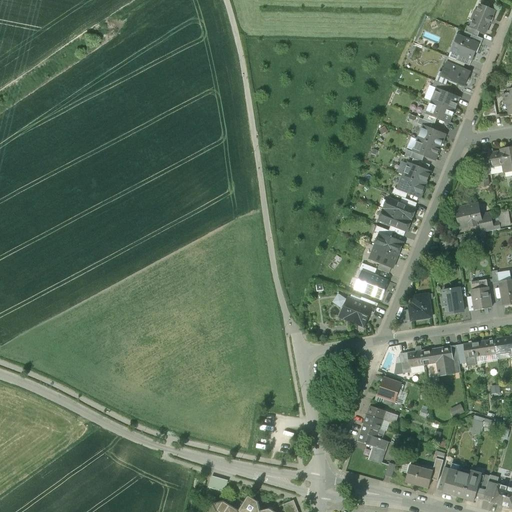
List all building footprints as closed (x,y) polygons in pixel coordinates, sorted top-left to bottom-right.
[(480,5),(471,27),(480,31),(485,33),(495,11),(480,5)] [(471,27),(467,26),(465,31),(472,35),(478,37),(480,31),(471,27)] [(470,40),(456,34),(451,46),(453,47),(451,52),(472,60),(475,53),(477,53),(481,45),(470,40)] [(478,37),(472,35),(470,40),(481,45),(483,39),(478,37)] [(472,60),(459,55),(457,60),(465,64),(470,66),(472,60)] [(457,60),(448,57),(446,63),(447,63),(463,69),(465,64),(457,60)] [(463,69),(447,63),(441,77),(464,86),(470,73),(463,69)] [(451,88),(434,81),(432,87),(436,88),(449,93),(451,88)] [(449,93),(436,88),(431,101),(455,111),(460,98),(449,93)] [(511,89),(511,92),(511,93),(509,94),(509,93),(507,94),(503,95),(505,105),(508,104),(510,115),(511,114),(511,89)] [(494,96),(490,97),(483,116),(486,117),(497,115),(494,96)] [(455,111),(431,101),(426,114),(437,119),(450,124),(455,111)] [(437,119),(426,114),(423,120),(433,123),(435,124),(437,119)] [(423,120),(420,118),(418,124),(423,126),(430,129),(433,123),(423,120)] [(430,129),(423,126),(418,139),(440,148),(445,135),(430,129)] [(440,148),(418,139),(413,152),(424,156),(435,161),(440,148)] [(511,147),(501,150),(501,151),(504,165),(505,170),(511,168),(511,147)] [(413,152),(407,150),(405,155),(413,159),(422,162),(424,156),(413,152)] [(501,151),(488,154),(490,168),(504,165),(501,151)] [(488,154),(474,156),(480,188),(489,186),(486,169),(490,168),(488,154)] [(430,165),(422,162),(413,159),(411,164),(428,171),(430,165)] [(411,164),(408,163),(403,176),(425,185),(431,172),(428,171),(411,164)] [(425,185),(403,176),(398,189),(408,193),(420,198),(425,185)] [(398,189),(395,188),(393,194),(402,197),(405,199),(408,193),(398,189)] [(405,199),(402,197),(400,203),(415,209),(417,203),(405,199)] [(400,203),(388,198),(383,209),(411,220),(416,209),(415,209),(400,203)] [(477,205),(466,207),(466,211),(457,212),(455,215),(456,220),(459,222),(461,228),(470,226),(470,227),(477,226),(477,225),(480,224),(492,222),(490,213),(480,216),(477,205)] [(411,220),(383,209),(379,220),(391,225),(406,231),(407,232),(411,220)] [(492,222),(480,224),(482,233),(501,229),(499,222),(492,224),(492,222)] [(406,231),(391,225),(389,231),(393,233),(404,237),(406,231)] [(389,231),(377,226),(374,232),(380,234),(391,238),(393,233),(389,231)] [(391,238),(380,234),(375,247),(397,256),(402,243),(391,238)] [(397,256),(375,247),(370,259),(380,263),(392,267),(392,268),(397,256)] [(392,267),(380,263),(378,269),(389,274),(392,267)] [(377,269),(366,265),(363,272),(374,276),(377,269)] [(359,270),(356,279),(359,280),(356,289),(380,298),(387,281),(374,276),(363,272),(359,270)] [(511,280),(499,283),(503,306),(511,304),(511,280)] [(460,288),(443,290),(444,299),(442,299),(443,307),(445,306),(446,314),(463,312),(460,288)] [(488,288),(472,290),(473,297),(475,310),(475,311),(492,308),(488,288)] [(428,294),(413,297),(415,309),(410,310),(412,320),(432,317),(428,294)] [(359,303),(348,298),(343,310),(342,309),(339,317),(346,320),(347,319),(361,325),(362,324),(363,324),(367,316),(366,316),(367,313),(368,313),(364,311),(366,306),(365,306),(366,303),(365,302),(366,299),(361,297),(359,303)] [(378,304),(366,299),(365,302),(366,303),(365,306),(366,306),(364,311),(368,313),(373,316),(378,304)] [(511,336),(495,339),(497,354),(510,352),(511,359),(511,336)] [(495,339),(464,344),(467,363),(467,366),(476,365),(475,357),(497,354),(495,339)] [(464,344),(457,345),(459,364),(467,363),(464,344)] [(451,346),(454,369),(460,368),(459,364),(457,345),(451,346)] [(421,346),(415,347),(416,351),(408,353),(410,368),(411,368),(424,365),(421,351),(421,346)] [(451,346),(421,351),(424,365),(437,363),(439,376),(455,374),(454,369),(451,346)] [(408,353),(400,354),(402,374),(411,373),(411,368),(410,368),(408,353)] [(401,384),(384,378),(378,395),(384,398),(395,401),(397,396),(398,397),(400,396),(401,392),(401,390),(399,389),(401,384)] [(395,401),(384,398),(383,403),(400,409),(401,403),(395,401)] [(453,417),(465,411),(461,403),(449,409),(453,417)] [(386,411),(370,406),(366,415),(383,420),(386,411)] [(383,420),(366,415),(363,423),(380,429),(383,420)] [(479,434),(484,418),(475,415),(470,431),(479,434)] [(380,429),(363,423),(360,432),(382,440),(383,436),(378,434),(380,429)] [(382,440),(360,432),(357,441),(374,447),(369,460),(381,464),(388,442),(382,440)] [(443,460),(436,458),(433,470),(440,472),(443,460)] [(389,463),(385,475),(391,477),(396,466),(389,463)] [(433,472),(410,466),(406,481),(429,487),(433,472)] [(457,476),(449,474),(444,491),(452,494),(463,497),(471,471),(459,468),(457,476)] [(482,475),(471,471),(463,497),(474,501),(475,497),(478,488),(482,475)] [(492,502),(503,505),(508,487),(497,484),(494,493),(492,502)] [(511,488),(508,487),(503,505),(511,507),(511,488)] [(486,491),(478,488),(475,497),(484,500),(486,491)] [(494,493),(486,491),(484,500),(492,502),(494,493)] [(274,511),(269,509),(260,511),(258,502),(248,495),(239,511),(224,501),(213,504),(217,511),(216,511),(274,511)]
